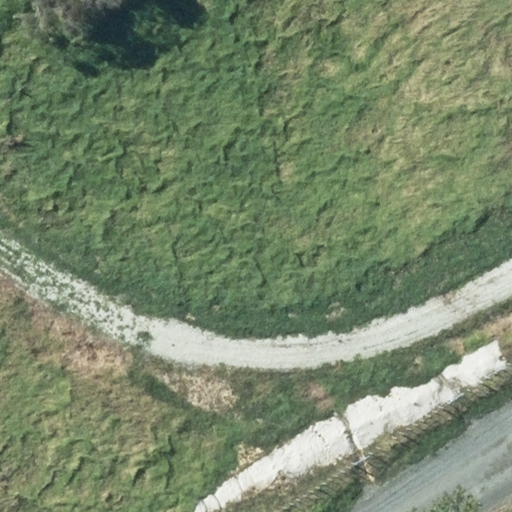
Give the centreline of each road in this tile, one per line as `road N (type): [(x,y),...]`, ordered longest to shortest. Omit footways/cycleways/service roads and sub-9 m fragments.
road 1 (unknown): [(0,145),(190,264),(336,305),(511,256)]
road 2 (unknown): [(315,511),(511,381)]
